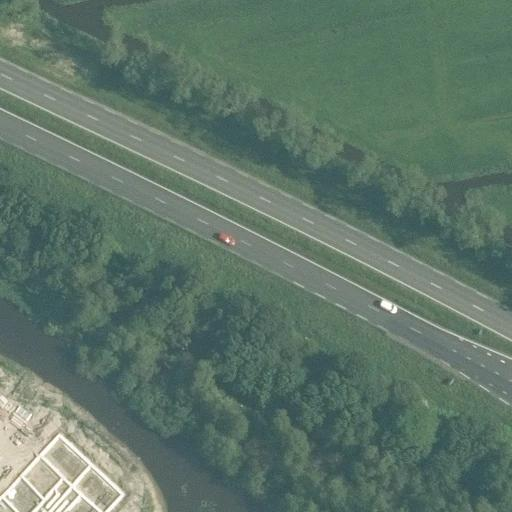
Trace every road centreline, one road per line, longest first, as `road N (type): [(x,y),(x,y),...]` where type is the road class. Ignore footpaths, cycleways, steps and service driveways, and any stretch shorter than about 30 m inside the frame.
road 1 (primary): [(0,121),(511,379)]
road 2 (primary): [(511,324),(0,70)]
